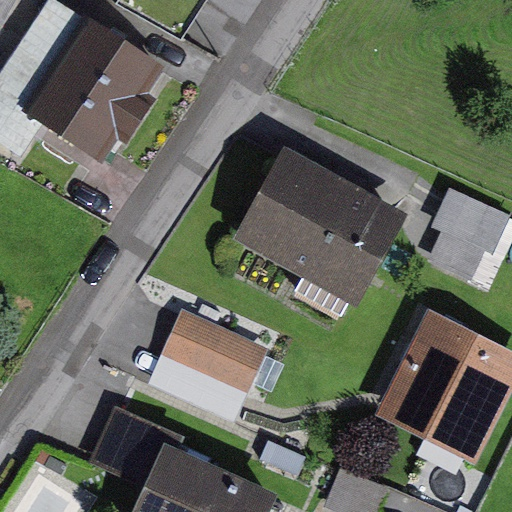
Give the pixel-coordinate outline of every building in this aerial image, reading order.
[(29,0),(0,0),(0,26),(11,33),(29,0)] [(117,31),(69,0),(66,0),(0,98),(0,130),(34,154),(57,119),(117,31)] [(134,0),(132,4),(194,39),(219,0),(134,0)] [(118,160),(141,126),(147,130),(166,102),(159,98),(177,71),(117,31),(57,119),(118,160)] [(413,219),(299,157),(256,237),(324,273),(371,298),(413,219)] [(511,243),(511,212),(467,191),(451,225),(460,229),(508,252),(511,243)] [(511,269),(511,243),(508,252),(460,229),(445,260),(483,279),(503,288),(511,269)] [(360,317),(371,298),(324,273),(313,292),(360,317)] [(511,424),(511,345),(448,313),(397,416),(492,463),(511,424)] [(278,351),(199,315),(168,382),(247,418),(278,351)] [(199,439),(132,410),(109,462),(158,483),(176,442),(195,450),(199,439)] [(158,483),(145,511),(279,511),(288,490),(195,450),(176,442),(158,483)] [(392,511),(401,493),(355,472),(341,504),(358,511),(392,511)] [(9,511),(69,511),(76,500),(26,477),(9,511)]
